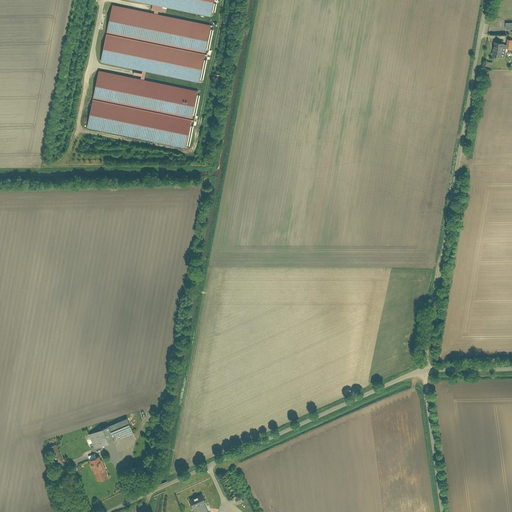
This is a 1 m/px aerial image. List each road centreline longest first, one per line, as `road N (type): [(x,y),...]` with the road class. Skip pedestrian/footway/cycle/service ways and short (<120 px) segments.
road 1 (unclassified): [(486,0),(424,371)]
road 2 (unclassified): [(152,493),(424,371)]
road 3 (unclassified): [(424,371),(442,511)]
